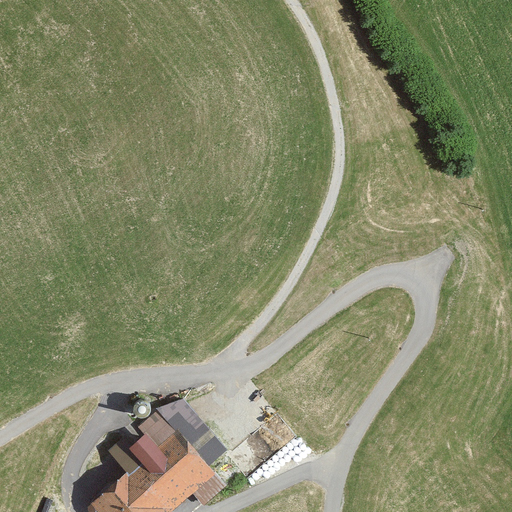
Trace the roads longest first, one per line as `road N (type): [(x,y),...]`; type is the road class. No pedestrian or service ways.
road 1 (residential): [(338,466),(424,321),(417,283),(388,274),(248,366),(102,384),(0,437)]
road 2 (track): [(295,0),(339,113),(341,168),(329,213),(230,370)]
road 3 (residential): [(338,466),(307,470),(208,511)]
